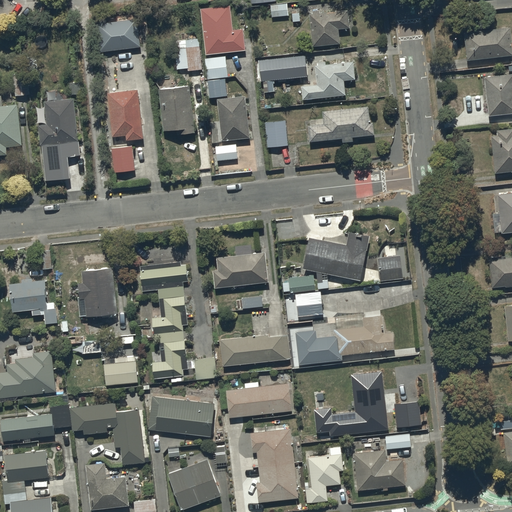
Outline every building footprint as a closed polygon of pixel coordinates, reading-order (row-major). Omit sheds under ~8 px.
[(288,3),(271,5),(272,17),(289,15),(288,3)] [(230,5),(200,9),(206,55),(246,50),(244,29),(233,30),(230,5)] [(310,12),(313,44),(340,41),(339,27),(350,26),(349,8),(310,12)] [(97,22),(100,49),(140,45),(137,17),(97,22)] [(464,30),(467,58),(511,52),(511,36),(511,25),(464,30)] [(175,38),(177,67),(188,67),(188,70),(193,70),(193,68),(202,67),(200,37),(175,38)] [(290,53),(269,56),(272,81),(293,79),(292,74),(305,72),(303,50),(289,52),(290,53)] [(256,66),(264,65),(264,66),(267,66),(267,55),(255,55),(256,66)] [(226,56),(206,58),(208,79),(229,76),(226,56)] [(303,97),(346,93),(344,78),(355,77),(354,59),(326,62),(325,59),(318,60),(318,63),(315,63),(317,83),(302,84),(303,97)] [(511,71),(485,74),(489,114),(511,111),(511,71)] [(29,73),(15,74),(16,93),(31,92),(29,73)] [(226,79),(207,81),(209,97),(228,95),(226,79)] [(190,85),(160,88),(165,129),(178,127),(178,134),(195,132),(190,85)] [(108,90),(108,91),(112,134),(125,133),(126,138),(143,136),(139,87),(108,90)] [(0,153),(8,152),(7,144),(22,143),(19,102),(3,103),(2,93),(0,92),(0,153)] [(228,95),(217,96),(221,139),(252,135),(251,126),(249,126),(246,94),(228,95)] [(284,94),(263,95),(264,105),(285,104),(284,94)] [(47,121),(40,122),(46,178),(70,175),(68,154),(81,153),(74,96),(44,100),(47,121)] [(308,123),(310,140),(342,136),(343,140),(353,139),(353,135),(375,132),(373,120),(371,120),(369,103),(322,109),(324,121),(308,123)] [(265,119),(267,145),(288,143),(286,118),(265,119)] [(497,133),(492,134),(495,171),(511,169),(511,126),(497,128),(497,133)] [(236,142),(216,144),(217,159),(238,157),(236,142)] [(135,170),(132,146),(111,148),(114,172),(135,170)] [(511,190),(499,192),(500,210),(493,211),(495,230),(502,230),(511,229),(511,190)] [(309,235),(303,266),(361,278),(370,233),(349,229),(346,242),(309,235)] [(39,249),(40,267),(53,266),(52,248),(39,249)] [(269,279),(266,250),(217,255),(218,268),(213,268),(215,285),(269,279)] [(490,254),(490,257),(492,285),(505,284),(511,283),(511,255),(507,255),(506,253),(490,254)] [(401,254),(378,256),(381,279),(404,277),(401,254)] [(153,360),(154,376),(183,373),(183,367),(189,367),(183,323),(189,322),(184,281),(189,280),(186,263),(182,264),(182,259),(140,264),(143,289),(158,288),(161,315),(152,316),(154,332),(158,332),(161,359),(153,360)] [(80,314),(87,313),(117,311),(113,264),(82,267),(83,280),(78,280),(80,294),(78,295),(80,314)] [(290,290),(291,292),(296,291),(316,290),(315,282),(314,274),(289,277),(290,282),(283,282),(284,291),(290,290)] [(24,280),(11,281),(14,309),(33,307),(33,313),(42,312),(42,308),(45,308),(46,321),(59,320),(58,305),(49,306),(46,278),(33,279),(33,276),(24,276),(24,280)] [(328,280),(315,282),(316,290),(329,288),(328,280)] [(316,290),(296,291),(299,315),(323,313),(321,289),(316,290)] [(242,297),(243,307),(263,304),(262,294),(242,297)] [(296,330),(299,362),(343,358),(342,352),(395,347),(393,330),(385,330),(383,312),(363,314),(364,324),(334,327),(334,333),(317,335),(316,328),(296,330)] [(221,338),(223,363),(291,357),(289,332),(221,338)] [(83,339),(84,351),(102,350),(102,338),(83,339)] [(0,370),(0,396),(57,389),(52,349),(35,351),(35,355),(16,357),(17,361),(8,362),(9,370),(0,370)] [(195,356),(195,358),(196,377),(216,376),(215,355),(195,356)] [(135,356),(105,358),(106,380),(137,377),(135,356)] [(313,373),(314,386),(346,383),(344,369),(331,371),(331,363),(315,365),(316,373),(313,373)] [(382,372),(351,375),(355,412),(331,414),(331,408),(314,410),(317,433),(330,432),(330,436),(388,430),(382,372)] [(227,388),(229,415),(292,408),(290,381),(259,384),(259,380),(245,381),(246,386),(227,388)] [(215,402),(153,394),(149,427),(211,435),(215,402)] [(116,400),(69,405),(71,428),(84,427),(84,432),(108,429),(107,425),(113,424),(119,424),(117,408),(116,400)] [(53,404),(53,411),(55,430),(71,428),(69,405),(69,402),(63,403),(53,404)] [(418,402),(395,404),(398,428),(421,425),(418,402)] [(119,424),(113,424),(115,445),(120,445),(122,462),(144,460),(139,406),(117,408),(119,424)] [(53,411),(1,416),(4,439),(26,436),(26,441),(32,440),(31,436),(56,433),(55,430),(53,411)] [(501,425),(501,427),(511,426),(511,411),(487,414),(489,434),(495,433),(495,435),(499,434),(499,431),(495,431),(495,426),(501,425)] [(292,433),(291,423),(252,428),(253,448),(257,447),(260,477),(257,478),(259,497),(299,493),(295,458),(301,458),(298,433),(292,433)] [(410,432),(386,434),(387,447),(411,445),(410,432)] [(225,444),(215,445),(217,461),(227,460),(225,444)] [(305,487),(307,501),(328,499),(326,483),(341,482),(340,469),(343,468),(341,445),(330,446),(331,453),(308,455),(311,486),(305,487)] [(8,477),(3,478),(6,501),(12,501),(13,511),(53,511),(52,495),(28,497),(25,478),(49,475),(46,448),(6,453),(8,477)] [(385,448),(355,450),(358,487),(381,485),(381,489),(388,488),(388,484),(405,483),(403,457),(386,458),(385,448)] [(221,493),(208,457),(168,471),(181,508),(221,493)] [(93,462),(86,462),(91,507),(129,503),(126,474),(106,476),(105,460),(101,460),(101,458),(93,459),(93,462)] [(156,511),(156,498),(135,499),(135,511),(156,511)]
